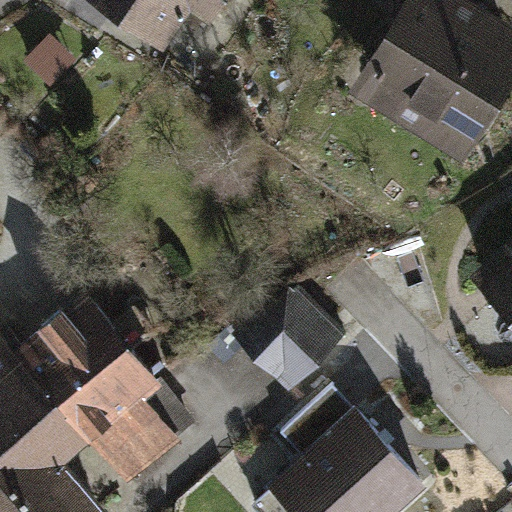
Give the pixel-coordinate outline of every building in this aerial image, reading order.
[(212,0),(117,0),(160,30),(181,0),(193,0),(206,9),(212,0)] [(511,51),(427,0),(411,0),(370,66),(469,127),(511,57),(511,51)] [(80,191),(66,177),(50,192),(62,207),(80,191)] [(511,242),(484,270),(511,298),(511,242)] [(48,327),(16,353),(55,400),(70,388),(98,422),(125,399),(155,374),(88,293),(67,311),(62,304),(42,320),(48,327)] [(239,331),(290,383),(335,336),(295,297),(248,322),(239,331)] [(0,334),(0,407),(6,403),(22,421),(47,400),(51,404),(55,400),(16,353),(0,334)] [(148,411),(165,433),(167,435),(189,417),(157,378),(134,395),(148,411)] [(275,481),(302,511),(381,511),(420,477),(333,381),(281,427),(305,454),(275,481)] [(6,403),(0,407),(0,502),(52,458),(90,428),(124,472),(162,443),(165,433),(148,411),(140,417),(125,399),(98,422),(70,388),(55,400),(51,404),(47,400),(22,421),(6,403)] [(98,511),(52,458),(0,502),(0,511),(98,511)]
